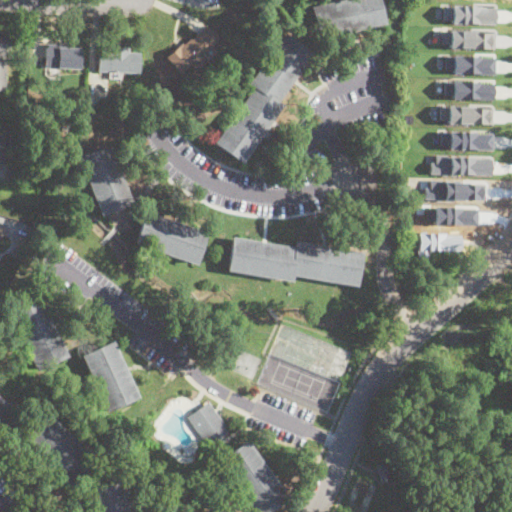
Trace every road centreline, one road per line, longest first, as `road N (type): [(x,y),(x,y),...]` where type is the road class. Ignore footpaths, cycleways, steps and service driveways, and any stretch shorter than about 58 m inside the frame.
road 1 (residential): [(511,232),(378,371),(318,511)]
road 2 (residential): [(415,331),(389,289),(376,216),(356,178)]
